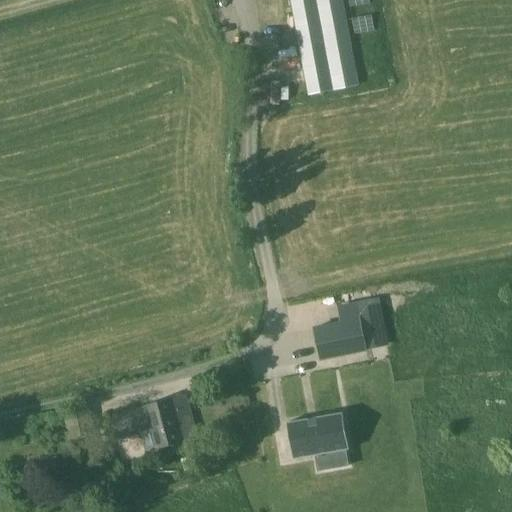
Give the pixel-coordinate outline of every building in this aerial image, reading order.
[(360,86),(343,0),(289,0),(290,0),(309,95),(360,86)] [(320,361),(367,351),(361,319),(313,329),(320,361)] [(153,451),(186,441),(197,438),(185,396),(174,399),(143,407),(143,408),(109,418),(116,442),(141,435),(146,453),(153,451)] [(74,437),(93,431),(90,420),(86,405),(66,411),(70,426),(74,437)] [(349,451),(343,413),(288,423),(294,460),(349,451)]
